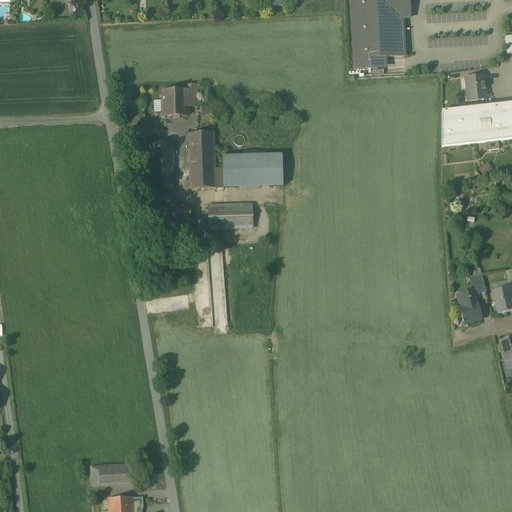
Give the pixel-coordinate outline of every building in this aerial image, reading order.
[(351,0),(351,2),(352,12),(351,12),(351,13),(352,13),(352,23),(352,25),(353,25),(353,35),(352,35),(353,37),(354,47),(353,47),(353,48),(354,48),(354,58),(354,59),(354,60),(355,70),(354,70),(355,71),(356,71),(365,70),(365,71),(367,70),(376,70),(377,70),(377,69),(376,69),(376,59),(378,58),(378,59),(380,59),(380,58),(391,58),(392,58),(393,58),(403,57),(404,57),(404,56),(404,46),(404,45),(404,44),(403,44),(403,34),(403,32),(402,22),(403,22),(402,21),(402,19),(409,19),(410,19),(410,17),(409,5),(410,5),(409,4),(408,0),(351,0)] [(484,77),(466,79),(468,103),(487,101),(484,77)] [(198,113),(198,91),(187,92),(187,97),(188,97),(188,113),(198,113)] [(187,97),(163,97),(164,122),(189,122),(188,113),(188,97),(187,97)] [(511,104),(442,113),(442,149),(511,140),(511,104)] [(218,135),(193,136),(194,160),(195,183),(195,192),(221,191),(220,171),(219,171),(218,135)] [(177,145),(155,146),(156,171),(157,171),(158,191),(158,193),(176,192),(176,170),(178,170),(177,145)] [(155,146),(148,146),(150,191),(158,191),(157,171),(156,171),(155,146)] [(286,158),(227,159),(228,171),(228,191),(287,189),(286,158)] [(153,203),(141,203),(141,214),(153,213),(153,203)] [(256,208),(213,209),(214,232),(257,231),(256,208)] [(187,209),(173,210),(174,227),(188,226),(187,209)] [(195,209),(187,209),(188,226),(196,226),(195,209)] [(173,210),(160,210),(160,213),(161,227),(174,227),(173,210)] [(174,227),(161,227),(160,213),(153,213),(154,241),(181,240),(196,239),(196,226),(188,226),(174,227)] [(196,239),(181,240),(182,255),(196,254),(196,239)] [(195,258),(181,259),(182,268),(196,266),(195,258)] [(486,293),(481,276),(474,278),(477,291),(478,295),(486,293)] [(474,278),(468,279),(470,292),(474,291),(474,292),(477,291),(474,278)] [(511,298),(510,289),(492,294),(498,315),(511,311),(511,298)] [(470,292),(456,296),(463,323),(462,323),(463,325),(464,324),(464,326),(482,321),(474,292),(474,291),(470,292)] [(511,340),(500,344),(504,360),(499,362),(503,377),(511,375),(511,340)] [(268,377),(270,367),(250,362),(248,372),(268,377)] [(258,431),(259,447),(272,446),(271,430),(258,431)] [(133,466),(99,468),(100,485),(134,484),(133,466)] [(99,468),(92,468),(93,486),(100,485),(99,468)] [(132,500),(110,502),(110,511),(132,511),(133,508),(132,500)]
